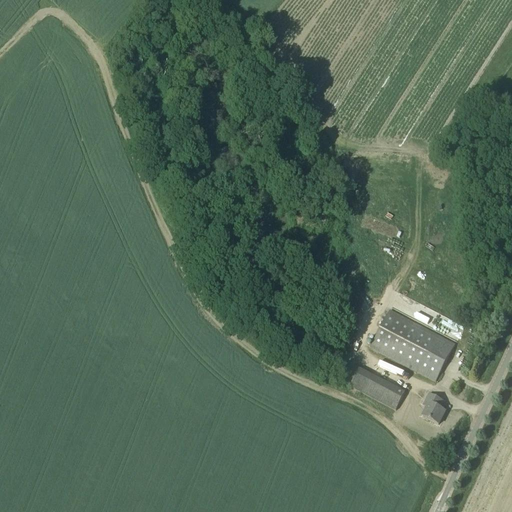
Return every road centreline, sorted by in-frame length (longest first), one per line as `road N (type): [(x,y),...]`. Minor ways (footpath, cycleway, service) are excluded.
road 1 (track): [(452,478),(425,463),(397,422),(280,370),(217,319),(174,247),(103,66),(79,30),(51,8),(39,10),(0,60)]
road 2 (unclassified): [(437,511),(511,348)]
